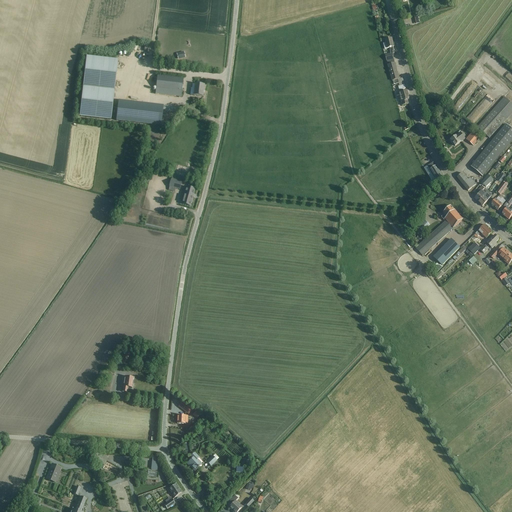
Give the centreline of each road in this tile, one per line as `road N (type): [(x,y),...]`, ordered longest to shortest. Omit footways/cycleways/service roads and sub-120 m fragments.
road 1 (unclassified): [(164,448),(181,286),(220,131),(236,0)]
road 2 (tertiary): [(511,242),(457,189),(435,154),(387,0)]
road 3 (unclassified): [(164,448),(0,436)]
